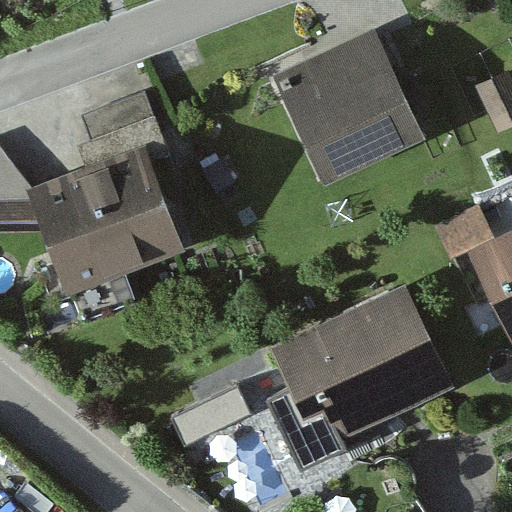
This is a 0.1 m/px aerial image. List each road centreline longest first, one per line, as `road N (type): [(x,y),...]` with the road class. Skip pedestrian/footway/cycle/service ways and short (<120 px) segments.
road 1 (residential): [(0,86),(228,0)]
road 2 (residential): [(0,386),(152,511)]
